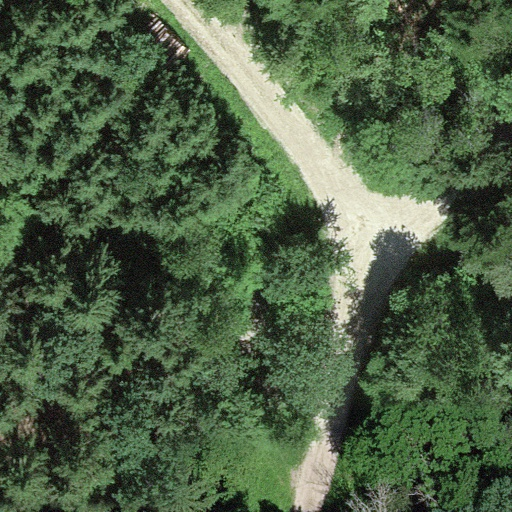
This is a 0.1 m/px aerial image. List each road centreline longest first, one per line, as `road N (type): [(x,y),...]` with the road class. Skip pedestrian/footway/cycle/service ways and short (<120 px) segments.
road 1 (track): [(314,511),(408,254),(511,126)]
road 2 (track): [(408,254),(187,0)]
